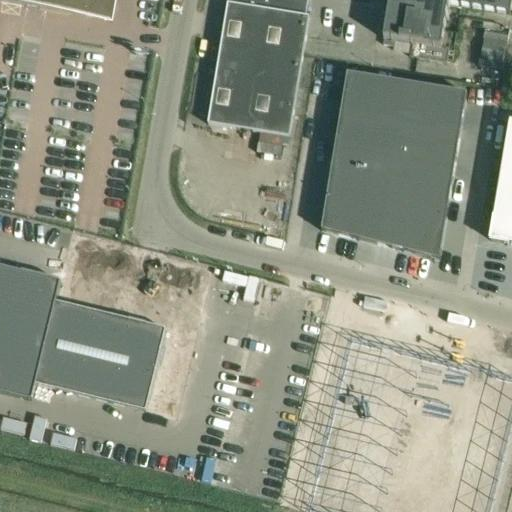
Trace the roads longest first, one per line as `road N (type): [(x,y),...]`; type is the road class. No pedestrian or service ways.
road 1 (unclassified): [(511,322),(148,229),(187,0)]
road 2 (unknown): [(96,208),(129,27)]
road 3 (unknown): [(65,15),(29,193)]
